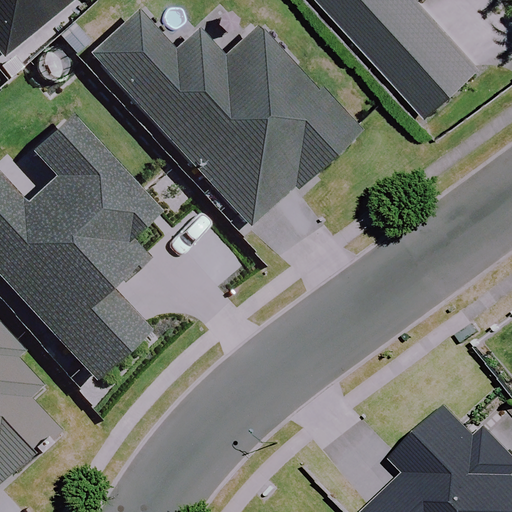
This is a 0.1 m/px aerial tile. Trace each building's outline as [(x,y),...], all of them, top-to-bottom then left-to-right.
[(0,0),(0,65),(1,67),(71,11),(62,0),(0,0)] [(322,0),(426,115),(475,70),(413,1),(414,0),(322,0)] [(172,214),(197,192),(240,239),(348,142),(251,33),(212,67),(183,34),(160,54),(131,21),(83,64),(176,168),(151,190),(172,214)] [(147,220),(62,125),(25,158),(48,184),(18,211),(0,191),(0,288),(86,384),(140,337),(102,295),(138,263),(121,243),(147,220)] [(0,478),(51,432),(21,400),(36,386),(0,347),(0,478)] [(477,444),(449,413),(394,464),(408,479),(372,511),(511,511),(511,462),(487,435),(477,444)]
